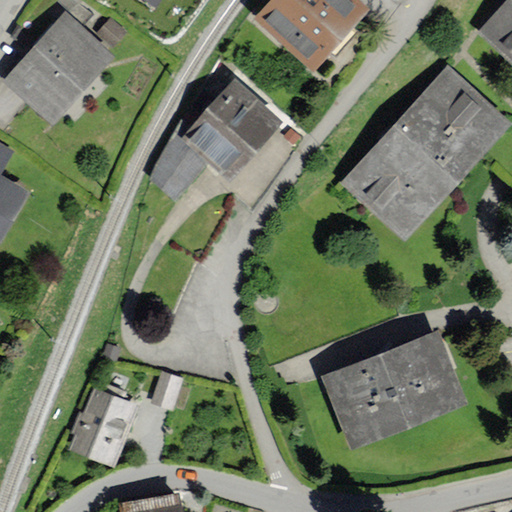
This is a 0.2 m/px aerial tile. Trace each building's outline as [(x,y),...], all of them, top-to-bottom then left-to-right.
[(362,8),(352,0),(275,0),(259,19),(313,65),(362,8)] [(511,0),(486,28),(511,51),(511,0)] [(108,54),(65,16),(9,80),(52,118),(108,54)] [(345,182),(403,236),(506,125),(447,71),(345,182)] [(278,124),(236,84),(188,134),(200,145),(230,174),(278,124)] [(203,165),(175,137),(152,179),(174,196),(203,165)] [(0,168),(9,152),(0,147),(0,243),(28,191),(0,176),(0,168)] [(326,379),(352,447),(462,405),(436,337),(326,379)] [(181,378),(164,372),(154,403),(171,408),(181,378)] [(134,407),(96,393),(76,449),(114,463),(134,407)] [(179,511),(177,494),(123,504),(124,511),(179,511)]
